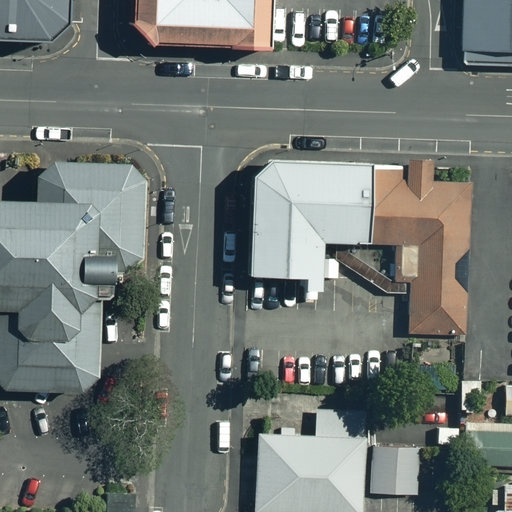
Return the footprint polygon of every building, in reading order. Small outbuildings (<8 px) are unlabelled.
[(0,0),(0,29),(48,31),(48,0),(0,0)] [(269,48),(270,0),(129,0),(128,24),(131,32),(141,43),(156,44),(269,48)] [(511,0),(464,0),(462,56),(466,56),(466,61),(466,69),(511,70),(511,0)] [(269,59),(269,48),(156,44),(141,43),(156,54),(231,57),(269,59)] [(238,163),(235,267),(241,267),(289,269),(289,278),(309,278),(310,236),(357,238),(359,160),(360,156),(360,151),(255,148),(243,158),(238,163)] [(395,174),(395,162),(359,160),(357,238),(390,239),(389,277),(404,277),(403,328),(462,330),(466,178),(426,176),(427,159),(427,154),(400,153),(400,158),(399,174),(395,174)] [(97,326),(101,326),(102,299),(107,299),(107,273),(140,273),(142,168),(129,168),(130,160),(46,158),(45,166),(32,166),(31,196),(0,195),(0,390),(15,390),(85,392),(85,380),(96,381),(97,326)] [(457,363),(427,364),(427,372),(413,372),(414,391),(458,389),(457,363)] [(511,384),(503,385),(503,414),(511,413),(511,384)] [(363,511),(363,408),(312,409),(312,432),(250,433),(250,511),(363,511)] [(511,423),(470,424),(471,470),(511,468),(511,423)] [(416,444),(369,445),(369,494),(416,494),(416,444)] [(488,485),(487,511),(511,511),(511,477),(497,478),(497,485),(488,485)]
